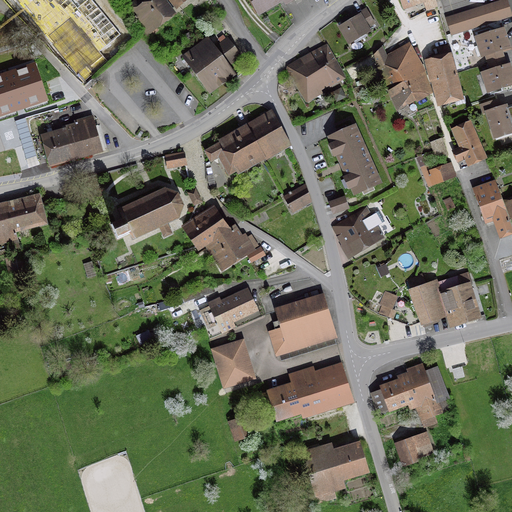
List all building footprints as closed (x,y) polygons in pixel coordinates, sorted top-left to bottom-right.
[(84,37),(97,53),(120,34),(92,0),(53,0),(58,5),(57,6),(83,38),(84,37)] [(141,0),(136,0),(127,8),(146,33),(172,13),(162,0),(153,0),(146,5),(141,0)] [(250,0),(258,13),(279,0),(250,0)] [(438,6),(435,0),(400,0),(404,9),(410,6),(409,3),(419,0),(423,0),(427,10),(428,10),(428,11),(438,6)] [(451,34),(511,15),(507,0),(447,19),(451,34)] [(369,31),(367,27),(374,23),(366,10),(359,14),(359,15),(340,26),(350,43),(369,31)] [(504,58),(501,50),(510,48),(504,29),(480,36),(489,63),(504,58)] [(204,41),(183,56),(208,90),(233,72),(228,66),(241,56),(228,39),(215,48),(213,44),(209,47),(204,41)] [(392,53),(396,59),(395,63),(415,98),(430,90),(424,74),(416,78),(410,68),(414,66),(409,56),(415,53),(409,43),(397,50),(392,53)] [(334,78),(336,81),(345,76),(328,46),(311,56),(313,59),(305,64),(301,58),(287,66),(289,69),(288,69),(306,101),(309,99),(310,100),(323,93),(319,86),(334,78)] [(439,49),(442,60),(430,63),(440,102),(463,96),(449,46),(439,49)] [(415,98),(395,63),(396,59),(392,53),(387,56),(381,47),(374,54),(378,69),(381,68),(394,89),(389,91),(398,109),(415,98)] [(511,72),(510,64),(506,66),(504,58),(489,63),(491,70),(486,72),(492,91),(511,84),(511,72)] [(0,112),(46,97),(36,68),(27,71),(29,76),(20,79),(18,74),(1,79),(2,84),(0,85),(0,112)] [(346,88),(333,93),(338,103),(350,98),(346,88)] [(376,92),(374,95),(375,97),(377,98),(378,99),(383,97),(380,90),(376,92)] [(495,137),(511,131),(511,107),(507,109),(506,106),(500,107),(498,100),(481,105),(484,113),(487,112),(495,137)] [(247,129),(263,157),(290,142),(274,113),(247,129)] [(50,165),(102,151),(95,125),(43,139),(50,165)] [(462,149),(454,152),(460,167),(485,156),(471,125),(455,132),(462,149)] [(344,161),(347,166),(345,167),(356,192),(363,189),(364,192),(373,189),(371,185),(378,182),(354,127),(347,131),(345,127),(337,131),(338,134),(331,137),(342,162),(344,161)] [(235,170),(236,172),(263,157),(247,129),(206,151),(210,158),(217,154),(229,174),(235,170)] [(447,155),(441,139),(431,143),(436,159),(447,155)] [(184,152),(165,156),(167,167),(187,163),(184,152)] [(443,180),(437,163),(428,166),(424,155),(416,157),(429,186),(443,180)] [(437,163),(443,180),(456,176),(451,163),(442,166),(440,161),(437,163)] [(502,236),(511,232),(511,228),(495,181),(473,189),(484,219),(494,215),(502,236)] [(133,239),(179,218),(183,205),(178,193),(164,189),(153,194),(119,210),(123,219),(111,224),(118,240),(130,234),(133,239)] [(308,190),(287,202),(292,212),(312,201),(308,190)] [(329,203),(333,212),(348,207),(345,198),(329,203)] [(44,222),(39,200),(0,209),(0,241),(18,237),(16,229),(44,222)] [(349,219),(364,245),(381,235),(376,226),(385,221),(378,211),(370,216),(366,209),(349,219)] [(206,245),(229,230),(217,211),(209,216),(185,231),(198,249),(205,244),(206,245)] [(347,255),(364,245),(349,219),(334,228),(342,245),(341,245),(347,255)] [(252,235),(247,239),(249,242),(244,246),(233,229),(230,231),(229,230),(206,245),(221,269),(259,246),(252,235)] [(261,248),(248,255),(251,262),(265,254),(261,248)] [(469,273),(439,284),(446,308),(452,325),(477,317),(467,286),(472,284),(469,273)] [(439,284),(438,281),(427,285),(423,275),(408,281),(411,289),(410,290),(422,323),(438,317),(436,311),(446,308),(439,284)] [(208,302),(209,306),(201,310),(208,327),(217,322),(222,333),(233,328),(230,320),(255,309),(247,292),(222,303),(219,297),(208,302)] [(380,304),(383,305),(379,313),(392,318),(395,310),(391,309),(397,296),(386,292),(380,304)] [(165,304),(168,309),(183,302),(181,297),(165,304)] [(277,351),(334,334),(322,298),(277,311),(282,329),(271,332),(277,351)] [(237,342),(213,349),(224,388),(249,380),(237,342)] [(291,386),(291,388),(270,395),(277,416),(351,393),(341,364),(314,372),(313,368),(290,375),(293,385),(291,386)] [(440,411),(437,402),(449,398),(437,367),(425,372),(422,365),(407,370),(411,379),(373,394),(381,415),(409,404),(408,401),(417,397),(423,410),(419,412),(421,418),(422,418),(425,425),(436,421),(433,414),(440,411)] [(238,436),(248,432),(245,421),(234,424),(238,436)] [(419,456),(428,453),(422,436),(403,442),(402,439),(397,441),(405,464),(420,459),(419,456)] [(315,494),(311,496),(313,505),(336,498),(331,480),(366,469),(359,447),(324,458),(321,448),(303,454),(315,494)]
